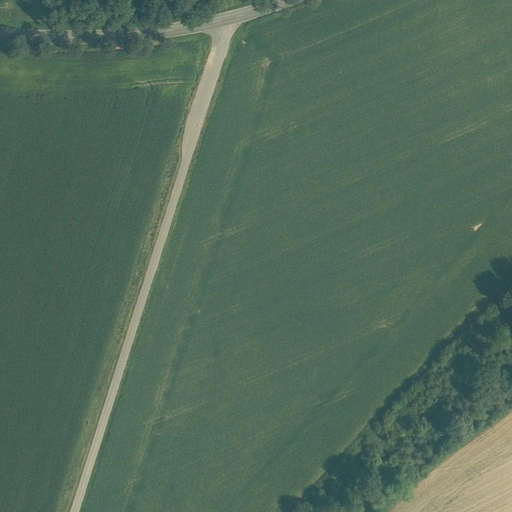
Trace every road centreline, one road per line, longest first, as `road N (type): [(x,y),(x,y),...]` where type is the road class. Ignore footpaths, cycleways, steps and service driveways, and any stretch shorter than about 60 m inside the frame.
road 1 (track): [(226,20),(227,44),(70,511)]
road 2 (secondary): [(0,32),(180,28),(282,0)]
